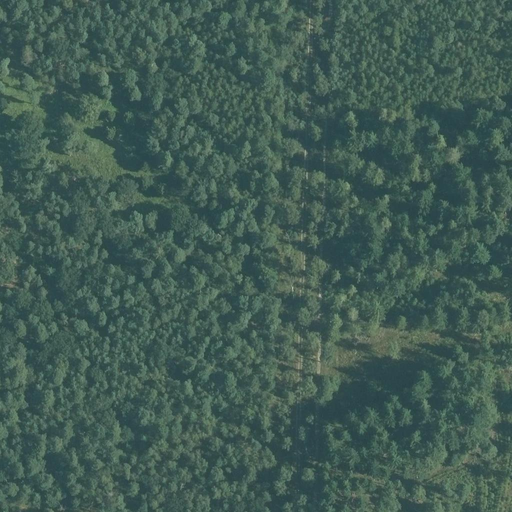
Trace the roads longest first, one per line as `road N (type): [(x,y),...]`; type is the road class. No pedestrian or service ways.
road 1 (track): [(311,0),(295,511)]
road 2 (track): [(316,511),(332,0)]
